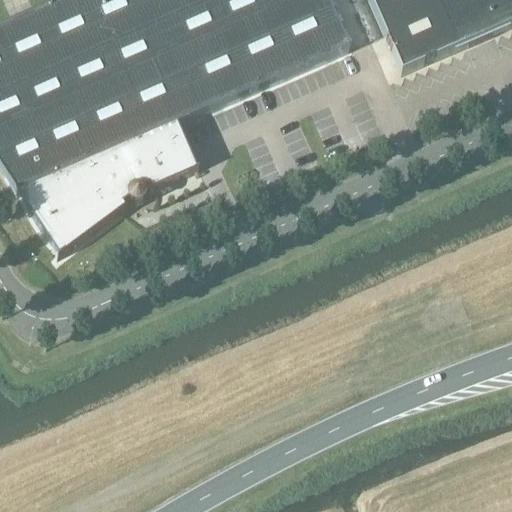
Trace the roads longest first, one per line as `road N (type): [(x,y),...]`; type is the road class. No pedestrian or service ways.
road 1 (unclassified): [(0,278),(30,314),(70,314),(511,125)]
road 2 (trunk): [(511,358),(353,421),(184,511)]
